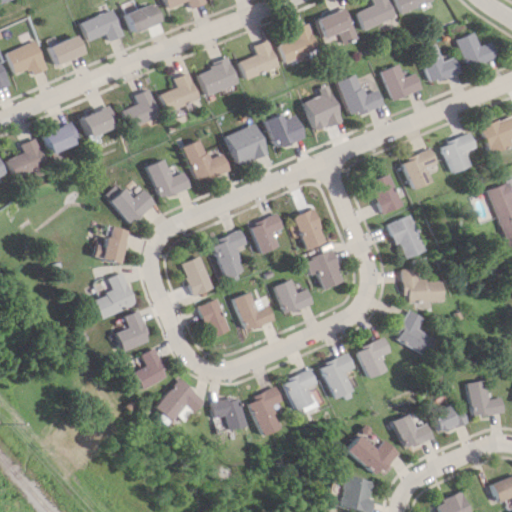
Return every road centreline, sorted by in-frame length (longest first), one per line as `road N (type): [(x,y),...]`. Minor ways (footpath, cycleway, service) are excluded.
road 1 (residential): [(511,80),(169,227),(153,260),(171,324)]
road 2 (residential): [(330,160),(378,273),(371,304),(261,361),(212,369),(190,354),(171,324)]
road 3 (residential): [(0,128),(295,0)]
road 4 (residential): [(394,511),(404,486),(422,473),(511,442)]
